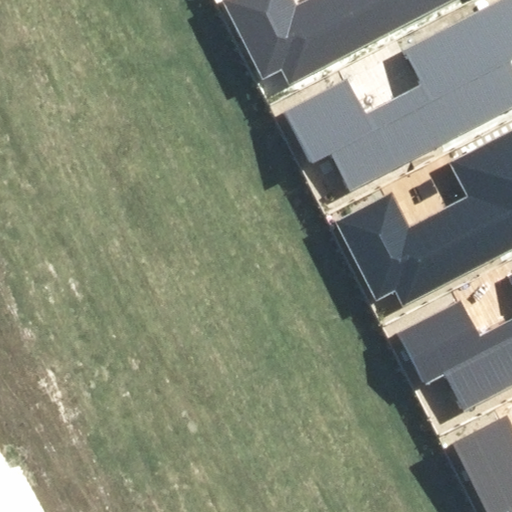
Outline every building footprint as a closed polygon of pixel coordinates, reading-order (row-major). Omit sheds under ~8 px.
[(235,0),(220,8),(253,72),(276,60),(286,79),(440,0),(331,0),(289,22),(277,0),(235,0)] [(285,103),(317,166),(341,154),(351,174),(511,91),(511,70),(508,62),(511,59),(511,0),(489,0),(400,46),(419,83),(353,117),(334,78),(285,103)] [(339,216),(372,280),(395,268),(405,287),(511,232),(511,129),(454,159),(473,196),(408,230),(388,191),(339,216)] [(397,336),(429,399),(453,387),(463,407),(511,381),(511,278),(511,279),(511,325),(465,349),(445,311),(397,336)] [(450,450),(481,511),(484,511),(506,501),(511,511),(511,451),(498,425),(450,450)]
